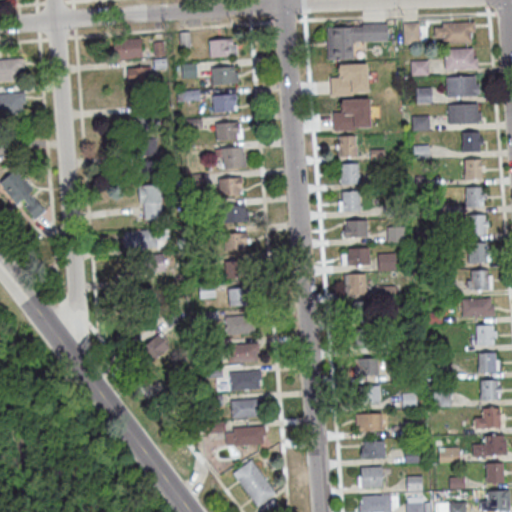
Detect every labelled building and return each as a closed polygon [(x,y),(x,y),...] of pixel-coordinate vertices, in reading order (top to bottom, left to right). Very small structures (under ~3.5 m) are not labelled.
[(440,23),(472,21),(473,32),(469,32),(470,43),(441,43),(441,37),(432,37),(432,27),(440,27),(440,23)] [(401,23),(402,44),(418,43),(417,22),(401,23)] [(360,23),(385,23),(385,41),(351,41),(351,59),(325,60),(325,27),(352,25),(352,26),(360,26),(360,23)] [(177,32),(179,47),(190,46),(188,31),(177,32)] [(112,40),(113,59),(140,57),(139,38),(112,40)] [(207,40),(208,57),(235,55),(234,44),(231,44),(231,38),(207,40)] [(151,42),(152,57),(163,56),(162,41),(151,42)] [(442,49),(443,69),(476,68),(475,58),(471,58),(471,48),(442,49)] [(0,58),(0,80),(24,79),(23,57),(0,58)] [(151,60),(152,70),(165,69),(164,59),(151,60)] [(409,62),(410,76),(426,76),(425,61),(409,62)] [(337,63),(365,62),(367,90),(351,91),(351,95),(330,96),(328,78),(338,77),(337,63)] [(180,64),(181,78),(195,77),(194,63),(180,64)] [(209,67),(210,84),(236,82),(235,71),(233,72),(232,65),(209,67)] [(125,68),(149,66),(149,80),(126,82),(125,68)] [(444,77),(445,97),(474,96),(474,94),(478,94),(477,84),(474,84),(473,75),(444,77)] [(414,89),(415,103),(431,102),(430,88),(414,89)] [(176,92),(198,90),(199,100),(177,102),(176,92)] [(0,92),(0,108),(12,108),(12,114),(22,113),(21,103),(24,102),(23,91),(0,92)] [(211,95),(212,112),(235,110),(234,93),(211,95)] [(340,98),(368,97),(369,125),(353,125),(353,129),(332,130),(331,112),(340,111),(340,98)] [(447,104),(447,123),(477,123),(477,120),(480,120),(479,111),(476,111),(476,103),(447,104)] [(135,112),(136,129),(159,128),(158,106),(151,106),(152,115),(145,115),(145,112),(135,112)] [(410,116),(411,130),(428,130),(427,115),(410,116)] [(185,120),(186,129),(201,129),(200,119),(185,120)] [(214,123),(215,140),(241,139),(241,128),(238,128),(237,121),(214,123)] [(460,132),(461,151),(478,151),(478,144),(481,143),(481,136),(478,136),(477,131),(460,132)] [(336,135),(354,135),(355,155),(337,155),(336,135)] [(136,141),(137,156),(156,155),(155,140),(136,141)] [(411,146),(412,158),(428,158),(427,145),(411,146)] [(220,147),(242,146),(243,166),(222,168),(221,158),(214,158),(213,150),(220,149),(220,147)] [(368,149),(369,160),(384,159),(383,149),(368,149)] [(139,160),(158,159),(159,176),(140,177),(139,160)] [(462,159),(463,178),(480,178),(479,159),(462,159)] [(339,163),(356,163),(356,182),(339,182),(339,163)] [(0,178),(0,184),(15,203),(21,198),(26,203),(22,205),(33,218),(44,210),(33,198),(32,198),(29,194),(32,193),(30,191),(32,190),(13,167),(0,178)] [(190,175),(191,185),(205,184),(204,174),(190,175)] [(414,177),(414,186),(429,186),(428,177),(414,177)] [(217,179),(218,196),(241,194),(240,178),(217,179)] [(141,185),(158,183),(162,218),(144,220),(142,204),(138,204),(137,188),(141,188),(141,185)] [(464,186),(464,206),(482,205),(482,199),(485,199),(485,185),(464,186)] [(340,191),(358,191),(358,210),(337,211),(337,201),(341,201),(340,191)] [(220,206),(222,224),(242,221),(240,204),(220,206)] [(383,205),(383,215),(398,215),(398,205),(383,205)] [(466,214),(466,234),(486,235),(486,226),(488,226),(487,219),(484,219),(483,214),(466,214)] [(345,220),(365,219),(365,236),(342,237),(343,226),(345,226),(345,220)] [(385,227),(386,242),(403,242),(402,226),(385,227)] [(121,232),(122,243),(123,243),(123,249),(156,247),(155,230),(121,232)] [(222,234),(223,251),(244,250),(243,244),(247,244),(246,232),(222,234)] [(177,239),(178,249),(185,249),(184,239),(177,239)] [(467,242),(467,262),(485,262),(484,242),(467,242)] [(345,247),(367,247),(368,262),(345,263),(345,247)] [(376,254),(394,253),(394,265),(396,265),(396,269),(379,269),(378,263),(377,263),(376,254)] [(143,256),(163,255),(164,271),(144,272),(143,256)] [(225,258),(226,276),(246,274),(244,256),(225,258)] [(437,256),(437,268),(455,267),(454,256),(437,256)] [(491,289),(491,269),(467,269),(467,289),(491,289)] [(343,271),(344,292),(367,291),(366,271),(343,271)] [(441,279),(442,294),(456,294),(455,279),(441,279)] [(197,282),(198,298),(215,296),(214,281),(197,282)] [(379,284),(379,294),(395,293),(395,284),(379,284)] [(228,287),(229,303),(255,302),(254,293),(251,293),(251,285),(228,287)] [(462,297),(462,315),(495,314),(494,303),(491,303),(491,296),(462,297)] [(351,298),(352,319),(371,319),(370,298),(351,298)] [(160,315),(168,327),(181,319),(172,306),(160,315)] [(201,310),(201,320),(218,319),(217,309),(201,310)] [(426,311),(426,322),(442,322),(442,311),(426,311)] [(225,315),(256,313),(257,331),(226,333),(225,315)] [(476,323),(477,342),(494,342),(494,335),(497,335),(497,328),(494,328),(493,322),(476,323)] [(352,327),(353,347),(371,346),(369,326),(352,327)] [(137,351),(158,332),(169,345),(147,363),(137,351)] [(390,335),(391,351),(406,351),(406,335),(390,335)] [(226,343),(228,361),(257,358),(256,350),(259,349),(258,340),(226,343)] [(203,342),(204,353),(220,353),(219,341),(203,342)] [(478,351),(478,370),(496,370),(496,368),(500,368),(499,357),(496,357),(495,350),(478,351)] [(355,356),(378,356),(378,372),(355,373),(355,356)] [(433,362),(433,378),(450,378),(449,361),(433,362)] [(205,366),(206,375),(222,374),(222,364),(205,366)] [(229,370),(231,388),(260,385),(259,377),(261,377),(260,367),(229,370)] [(391,368),(391,378),(406,377),(406,367),(391,368)] [(480,377),(497,377),(497,383),(501,383),(501,390),(498,390),(498,396),(481,397),(480,377)] [(357,384),(379,383),(380,400),(357,401),(357,384)] [(433,391),(434,405),(450,405),(449,390),(433,391)] [(402,392),(403,407),(417,406),(416,391),(402,392)] [(207,393),(207,403),(223,402),(223,392),(207,393)] [(231,397),(232,415),(264,413),(263,394),(231,397)] [(482,405),(499,404),(500,424),(475,426),(474,415),(483,415),(482,405)] [(355,412),(381,411),(382,427),(359,428),(359,422),(355,422),(355,412)] [(209,420),(210,430),(225,429),(224,419),(209,420)] [(404,420),(405,434),(419,434),(418,419),(404,420)] [(234,425),(265,422),(266,441),(235,443),(235,442),(226,443),(225,430),(234,430),(234,425)] [(484,433),(504,432),(504,438),(506,438),(507,451),(485,452),(485,454),(472,455),(472,442),(485,442),(484,433)] [(363,439),(384,438),(385,456),(363,456),(363,439)] [(439,446),(459,445),(460,460),(439,460),(439,446)] [(405,447),(405,461),(419,460),(418,447),(405,447)] [(233,470),(251,457),(276,490),(257,503),(233,470)] [(486,459),(487,475),(485,475),(485,480),(504,480),(503,459),(486,459)] [(361,464),(361,485),(383,484),(382,464),(361,464)] [(407,474),(407,489),(423,489),(422,474),(407,474)] [(449,475),(450,487),(465,486),(464,475),(449,475)] [(488,487),(509,487),(510,507),(481,508),(481,498),(488,498),(488,487)] [(362,493),(390,492),(391,510),(359,511),(359,501),(361,501),(361,498),(362,498),(362,493)] [(406,500),(406,511),(423,511),(423,494),(407,494),(407,500),(406,500)] [(259,506),(263,511),(277,511),(283,508),(274,495),(259,506)] [(440,500),(440,511),(465,511),(465,499),(440,500)]
